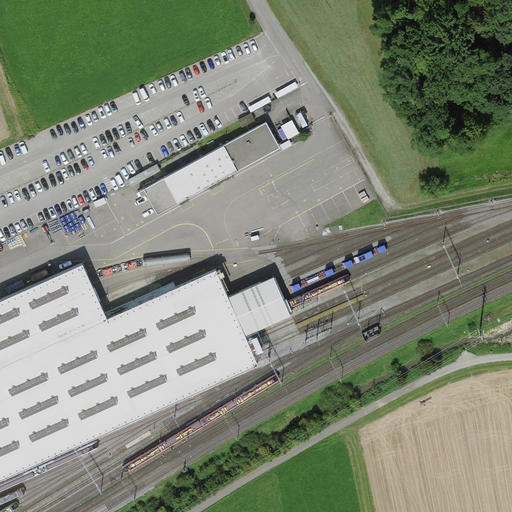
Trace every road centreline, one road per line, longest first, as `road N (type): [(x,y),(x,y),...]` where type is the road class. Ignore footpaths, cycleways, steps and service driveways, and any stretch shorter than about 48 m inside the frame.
road 1 (track): [(196,511),(434,376),(511,356)]
road 2 (track): [(511,185),(392,206),(311,90)]
